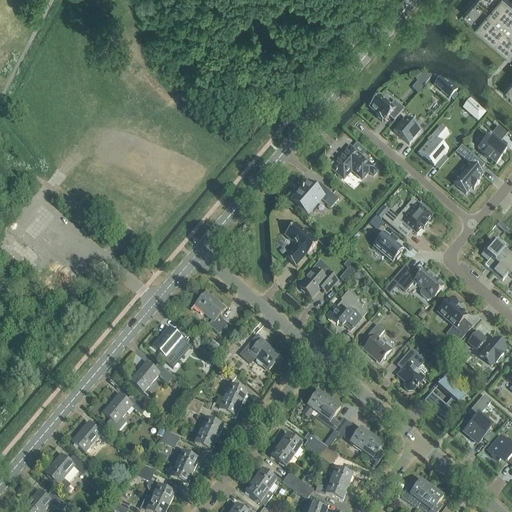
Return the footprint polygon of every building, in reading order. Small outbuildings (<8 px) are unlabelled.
[(511,53),(511,51),(511,3),(508,0),(475,0),(464,13),(470,18),(468,20),(502,51),(505,48),(511,53)] [(418,93),(429,80),(431,77),(420,75),(416,80),(419,82),(413,88),(418,93)] [(439,79),(433,85),(449,99),(450,98),(453,101),(457,97),(454,94),(457,90),(449,82),(446,85),(439,79)] [(370,107),(369,109),(377,116),(376,117),(382,122),(383,121),(385,122),(389,118),(394,122),(404,110),(395,102),(391,106),(379,96),(375,101),(374,100),(368,106),(370,107)] [(468,113),(478,121),(485,113),(475,105),(468,113)] [(421,132),(405,118),(393,132),(409,146),(421,132)] [(496,165),(506,153),(498,146),(507,135),(498,127),(489,138),(488,137),(478,149),(484,155),(483,156),(488,160),(489,159),(496,165)] [(427,142),(418,153),(422,157),(424,155),(436,165),(447,152),(439,145),(446,138),(438,131),(431,139),(430,138),(427,142)] [(470,166),(454,185),(466,195),(472,188),(474,190),(479,184),(477,182),(483,175),(479,172),(484,166),(469,153),(462,147),(456,154),(463,160),(470,166)] [(330,169),(343,180),(342,179),(350,170),(362,181),(369,173),(373,177),(377,173),(372,169),(373,168),(349,148),(341,157),(342,158),(338,162),(337,161),(330,169)] [(291,200),(308,214),(320,200),(330,209),(338,200),(323,187),(318,192),(307,182),(291,200)] [(389,211),(382,219),(406,239),(412,232),(416,235),(422,229),(423,230),(428,225),(426,224),(432,217),(427,213),(428,211),(421,205),(420,207),(418,205),(412,213),(406,208),(398,218),(389,211)] [(378,220),(375,217),(369,224),(372,227),(378,220)] [(317,244),(294,224),(284,235),(297,246),(285,259),(295,267),(306,254),(307,255),(317,244)] [(400,254),(403,250),(398,246),(398,245),(391,239),(391,240),(385,235),(374,248),(392,263),(395,260),(396,261),(402,255),(400,254)] [(323,248),(327,244),(321,238),(317,242),(323,248)] [(493,274),(509,256),(493,241),(482,253),(490,260),(484,266),(493,274)] [(511,257),(509,256),(493,274),(502,282),(508,275),(511,278),(511,257)] [(315,270),(299,289),(301,290),(301,292),(304,294),(306,294),(312,299),(322,287),(328,292),(337,281),(328,273),(330,270),(320,261),(313,269),(315,270)] [(433,300),(444,288),(423,270),(418,277),(411,271),(407,276),(401,271),(392,282),(405,293),(413,283),(422,290),(420,293),(420,296),(427,301),(430,301),(432,299),(433,300)] [(346,274),(341,280),(345,283),(350,277),(346,274)] [(88,296),(92,292),(94,289),(90,285),(87,289),(84,292),(88,296)] [(194,306),(211,321),(208,325),(219,335),(228,325),(218,317),(225,309),(205,293),(194,306)] [(342,301),(343,301),(336,309),(336,308),(327,318),(337,326),(339,324),(342,327),(344,326),(351,332),(366,314),(360,310),(362,308),(356,303),(357,302),(348,294),(342,301)] [(447,335),(457,344),(472,328),(463,321),(467,317),(456,308),(457,306),(451,301),(450,302),(449,301),(438,314),(453,328),(447,335)] [(372,340),(364,350),(370,355),(370,354),(380,363),(383,360),(384,361),(386,359),(385,358),(391,351),(390,350),(391,349),(391,347),(387,343),(385,343),(384,344),(378,339),(384,332),(377,326),(368,336),(372,340)] [(169,328),(153,348),(160,354),(158,356),(164,362),(170,367),(187,347),(190,349),(191,350),(197,344),(181,330),(177,334),(169,328)] [(480,357),(491,367),(494,364),(495,364),(504,355),(503,354),(506,350),(494,340),(489,346),(484,342),(486,340),(477,333),(468,344),(476,351),(478,349),(483,354),(480,357)] [(255,359),(269,371),(280,357),(260,340),(254,347),(249,343),(240,354),(243,356),(241,358),(249,364),(250,362),(251,363),(255,359)] [(212,354),(218,347),(212,342),(206,349),(212,354)] [(403,370),(398,376),(406,384),(405,385),(405,389),(408,392),(413,392),(416,387),(418,389),(419,388),(418,386),(424,379),(424,378),(426,376),(425,372),(420,367),(424,362),(412,351),(398,366),(403,370)] [(219,364),(225,357),(218,352),(213,358),(219,364)] [(200,374),(187,388),(193,394),(218,368),(211,362),(204,370),(201,367),(197,371),(200,374)] [(174,378),(158,365),(154,370),(146,363),(130,383),(143,394),(158,377),(168,385),(174,378)] [(238,379),(233,375),(222,365),(218,370),(229,380),(234,384),(238,379)] [(424,403),(444,420),(465,396),(445,379),(437,388),(451,400),(446,406),(432,394),(424,403)] [(247,395),(230,388),(231,386),(228,385),(225,393),(227,394),(225,400),(241,407),(247,395)] [(319,416),(330,401),(318,393),(302,415),(308,419),(313,412),(319,416)] [(147,410),(131,397),(127,402),(119,395),(102,415),(111,422),(107,426),(107,425),(106,426),(117,434),(116,433),(124,422),(121,419),(131,408),(142,417),(147,410)] [(464,433),(478,445),(491,430),(478,418),(491,403),(484,397),(468,415),(475,421),(464,433)] [(220,414),(220,413),(236,420),(241,407),(225,400),(221,398),(218,407),(215,406),(213,411),(220,414)] [(203,405),(190,399),(187,405),(201,411),(203,405)] [(341,409),(330,401),(319,416),(330,425),(341,409)] [(187,405),(185,410),(198,416),(201,411),(187,405)] [(339,435),(348,423),(343,419),(334,432),(339,435)] [(206,420),(200,433),(202,434),(217,441),(223,428),(206,420)] [(111,434),(100,425),(96,430),(88,423),(72,443),(85,455),(100,437),(105,441),(111,434)] [(353,427),(348,423),(339,435),(344,439),(353,427)] [(361,453),(372,438),(361,430),(350,445),(361,453)] [(179,439),(165,432),(163,438),(177,444),(179,439)] [(217,441),(202,434),(200,433),(195,445),(211,453),(217,441)] [(287,436),(279,448),(294,458),(302,447),(287,436)] [(163,438),(160,443),(174,450),(177,444),(163,438)] [(383,447),(372,438),(361,453),(372,462),(376,464),(372,469),(373,471),(385,455),(380,451),(383,447)] [(511,447),(501,438),(487,453),(499,463),(502,459),(511,468),(511,467),(511,447)] [(315,439),(311,444),(323,453),(327,448),(315,439)] [(323,453),(311,444),(307,450),(319,458),(323,453)] [(294,458),(279,448),(271,459),(286,470),(294,458)] [(327,448),(323,453),(335,462),(339,457),(327,448)] [(171,464),(176,467),(183,470),(193,474),(199,462),(182,454),(177,452),(171,464)] [(335,462),(323,453),(319,458),(331,467),(335,462)] [(69,461),(61,455),(44,475),(64,492),(80,474),(83,477),(89,471),(73,457),(69,461)] [(155,472),(141,466),(139,472),(157,480),(153,478),(155,472)] [(193,474),(183,470),(176,467),(170,479),(187,487),(193,474)] [(335,470),(330,483),(347,490),(353,477),(335,470)] [(139,472),(136,477),(149,483),(147,487),(149,490),(155,493),(152,500),(169,508),(175,495),(158,488),(159,486),(155,485),(157,480),(139,472)] [(261,472),(253,483),(268,494),(277,483),(261,472)] [(289,475),(286,480),(298,488),(301,483),(289,475)] [(298,488),(286,480),(282,485),(294,493),(298,488)] [(421,505),(432,490),(421,482),(418,486),(413,482),(402,497),(408,501),(411,497),(421,505)] [(272,497),(268,494),(253,483),(245,494),(264,508),(272,497)] [(313,492),(301,483),(298,488),(310,497),(313,492)] [(347,490),(330,483),(328,489),(322,487),(319,489),(317,494),(315,493),(325,497),(326,496),(342,503),(347,490)] [(310,497),(298,488),(294,493),(306,502),(310,497)] [(438,511),(442,507),(439,504),(443,498),(432,490),(421,505),(431,511),(430,511),(438,511)] [(44,511),(51,505),(59,511),(61,511),(67,506),(51,493),(47,498),(39,491),(22,511),(23,511),(44,511)] [(131,506),(117,500),(115,506),(128,511),(131,506)] [(166,511),(169,508),(152,500),(146,511),(166,511)]
